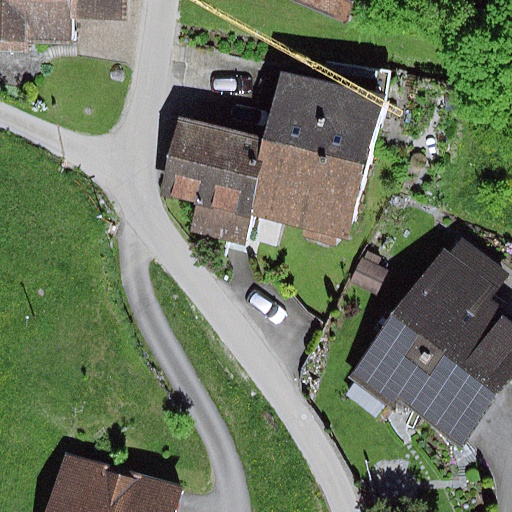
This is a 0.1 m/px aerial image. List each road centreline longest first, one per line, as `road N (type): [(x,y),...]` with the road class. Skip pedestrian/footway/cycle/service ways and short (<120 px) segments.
road 1 (residential): [(137,179),(297,408),(347,511)]
road 2 (residential): [(171,0),(137,179)]
road 3 (residential): [(137,179),(0,114)]
